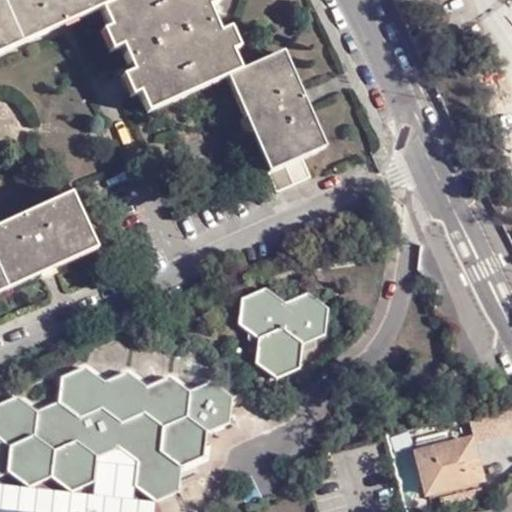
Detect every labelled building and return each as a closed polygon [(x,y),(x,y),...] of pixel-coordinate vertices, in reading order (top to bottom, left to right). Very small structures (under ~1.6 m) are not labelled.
[(0,0),(0,54),(101,9),(110,5),(107,0),(0,0)] [(148,114),(227,77),(239,72),(231,53),(238,50),(229,30),(218,34),(208,9),(218,4),(215,0),(121,0),(110,5),(101,9),(110,30),(103,33),(111,52),(122,48),(133,73),(123,77),(132,97),(139,94),(148,114)] [(426,0),(396,0),(411,29),(435,17),(426,0)] [(227,77),(269,173),(302,159),(325,149),(282,53),(239,72),(227,77)] [(302,159),(269,173),(277,193),(310,178),(302,159)] [(0,293),(96,250),(71,194),(0,226),(0,293)] [(394,198),(386,201),(391,207),(401,215),(401,225),(407,225),(408,209),(394,198)] [(245,303),(242,327),(262,342),(259,366),(279,381),(303,371),(306,347),(328,337),(330,312),(310,298),(289,306),(269,291),(245,303)] [(11,368),(0,373),(0,389),(19,381),(11,368)] [(138,487),(155,502),(180,493),(183,469),(205,459),(208,435),(231,425),(233,400),(213,385),(191,394),(173,380),(150,389),(129,375),(107,384),(88,370),(64,380),(61,404),(40,413),(20,399),(0,407),(0,478),(12,474),(30,487),(53,479),(73,491),(96,482),(99,459),(120,450),(139,464),(138,487)] [(511,409),(475,411),(476,435),(511,433),(511,409)] [(427,498),(487,482),(476,437),(416,452),(427,498)] [(115,511),(118,499),(96,482),(73,491),(72,511),(115,511)] [(154,511),(155,502),(138,487),(118,499),(115,511),(154,511)]
